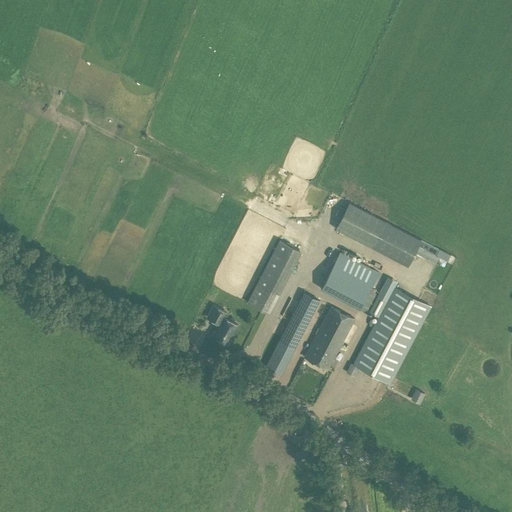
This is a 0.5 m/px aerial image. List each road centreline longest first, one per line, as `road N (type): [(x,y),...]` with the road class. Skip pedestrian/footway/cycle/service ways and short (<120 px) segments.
road 1 (unclassified): [(350,437),(179,356),(0,254)]
road 2 (unclassified): [(454,511),(350,437)]
